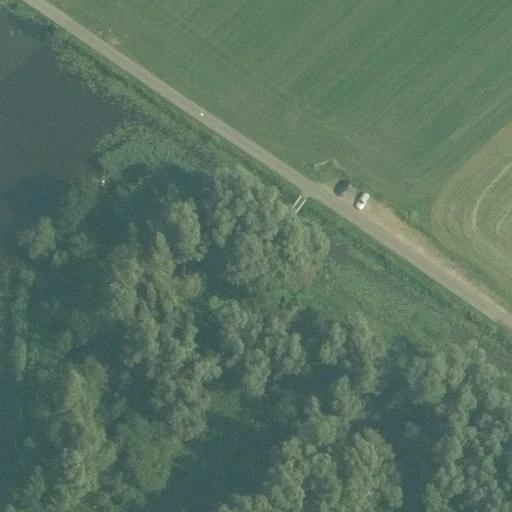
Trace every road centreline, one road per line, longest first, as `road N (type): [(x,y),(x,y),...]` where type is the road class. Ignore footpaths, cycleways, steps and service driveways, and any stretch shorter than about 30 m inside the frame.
road 1 (unclassified): [(511,326),(34,0)]
road 2 (track): [(269,247),(164,176),(136,171),(98,192),(31,293),(16,511)]
road 3 (track): [(511,410),(269,247)]
